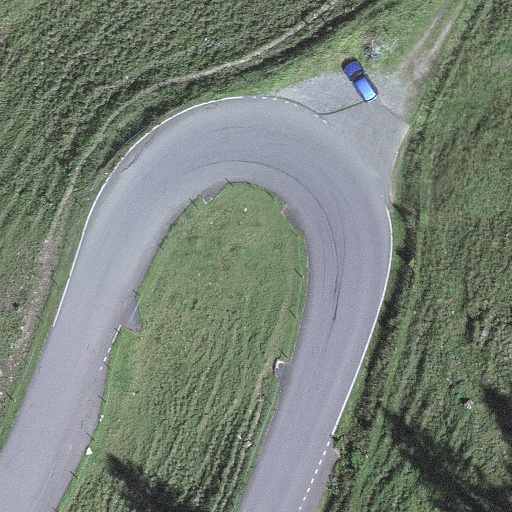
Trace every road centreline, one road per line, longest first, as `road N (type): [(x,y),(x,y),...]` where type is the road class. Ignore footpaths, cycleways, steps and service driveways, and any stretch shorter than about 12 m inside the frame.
road 1 (tertiary): [(6,511),(133,203),(161,167),(230,136),(291,146),(318,163),(347,210),(354,246),(345,311),(268,511)]
road 2 (track): [(318,163),(367,120),(456,0)]
